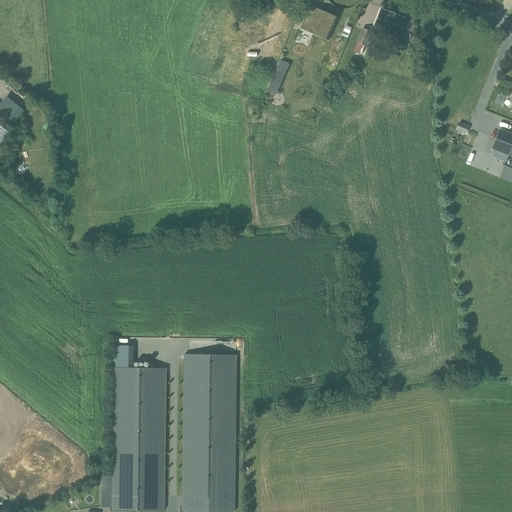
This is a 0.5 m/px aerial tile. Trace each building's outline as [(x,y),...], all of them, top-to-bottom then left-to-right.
[(345,8),(335,41),(342,43),(352,10),(345,8)] [(306,15),(300,29),(309,33),(310,29),(329,37),(327,41),(328,41),(338,18),(323,12),(321,10),(320,10),(319,12),(318,14),(316,19),(306,15)] [(374,26),(398,36),(404,21),(394,17),(395,15),(381,10),(374,26)] [(220,18),(211,41),(228,48),(237,25),(220,18)] [(356,43),(353,52),(360,55),(364,46),(365,46),(371,32),(362,28),(356,43)] [(237,46),(235,53),(247,57),(250,50),(237,46)] [(283,54),(270,88),(283,93),(297,59),(283,54)] [(269,92),(266,100),(287,106),(290,98),(269,92)] [(469,127),(459,123),(456,130),(466,134),(469,127)] [(511,139),(498,134),(492,148),(508,155),(511,145),(511,139)] [(133,368),(133,346),(114,346),(113,368),(133,368)] [(236,356),(184,355),(182,511),(234,511),(236,356)] [(133,368),(113,368),(112,510),(164,511),(166,369),(133,368)]
